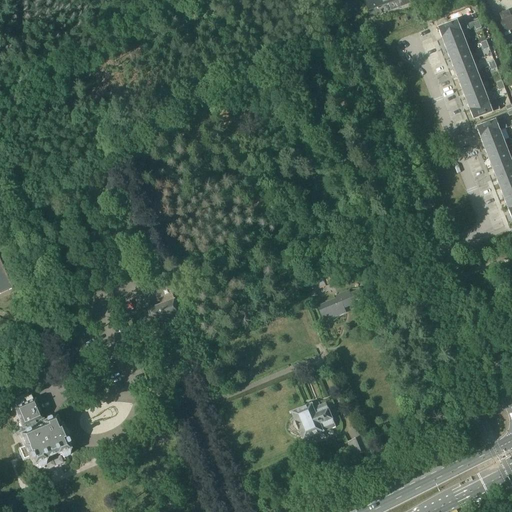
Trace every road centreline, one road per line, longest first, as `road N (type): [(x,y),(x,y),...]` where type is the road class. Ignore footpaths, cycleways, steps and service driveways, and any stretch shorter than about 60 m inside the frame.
road 1 (unknown): [(190,414),(304,364),(318,370),(346,426),(221,488)]
road 2 (residential): [(439,245),(332,0)]
road 3 (residential): [(439,245),(486,225),(413,49)]
road 4 (unknown): [(156,394),(130,436),(86,446),(71,431),(76,408),(130,390)]
road 5 (residential): [(511,412),(439,245)]
road 6 (primary): [(511,441),(368,511)]
